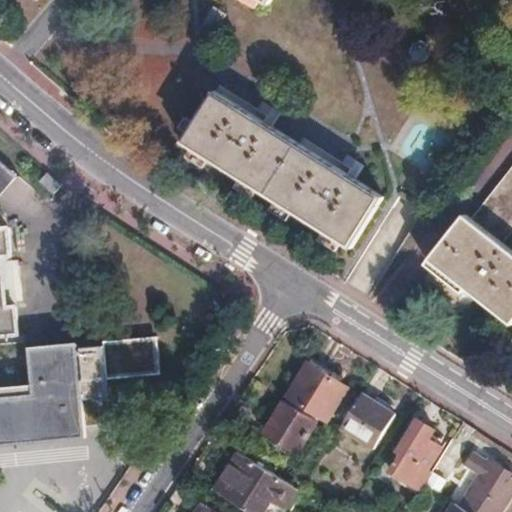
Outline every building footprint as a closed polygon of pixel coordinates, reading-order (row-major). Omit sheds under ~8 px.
[(215,91),(183,142),(352,247),(385,197),(215,91)] [(0,161),(0,197),(18,177),(0,161)] [(437,262),(424,279),(456,304),(469,288),(511,321),(511,249),(504,243),(511,233),(511,168),(473,218),(437,262)] [(467,213),(432,258),(437,262),(473,218),(467,213)] [(0,337),(19,335),(8,229),(0,229),(0,337)] [(34,396),(0,399),(0,446),(87,439),(83,399),(108,397),(106,379),(157,374),(153,336),(102,342),(103,348),(78,350),(77,344),(30,349),(34,396)] [(309,362),(288,396),(327,420),(349,387),(309,362)] [(145,384),(117,386),(119,409),(148,406),(145,384)] [(362,394),(341,428),(374,448),(395,414),(362,394)] [(284,403),(266,432),(299,453),(318,423),(284,403)] [(404,453),(394,469),(400,473),(398,476),(421,490),(425,484),(429,477),(433,471),(429,468),(442,447),(430,440),(436,429),(418,418),(399,450),(404,453)] [(482,475),(462,507),(470,511),(500,511),(511,493),(511,471),(492,459),(491,461),(475,451),(466,465),(482,475)] [(239,454),(215,492),(248,511),(284,511),(299,490),(239,454)] [(456,503),(450,511),(470,511),(462,507),(456,503)]
